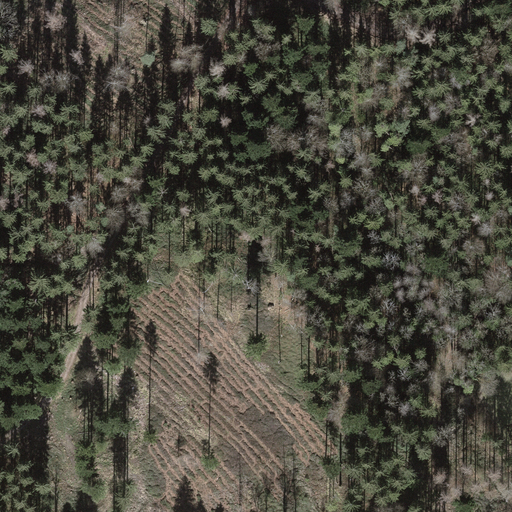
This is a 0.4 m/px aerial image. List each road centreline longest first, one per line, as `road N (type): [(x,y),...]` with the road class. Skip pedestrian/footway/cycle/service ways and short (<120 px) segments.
road 1 (track): [(244,0),(89,280),(67,372),(29,421),(0,442)]
road 2 (track): [(423,511),(443,363),(461,330),(511,297)]
road 3 (track): [(494,0),(444,29),(405,37),(351,20),(322,0)]
